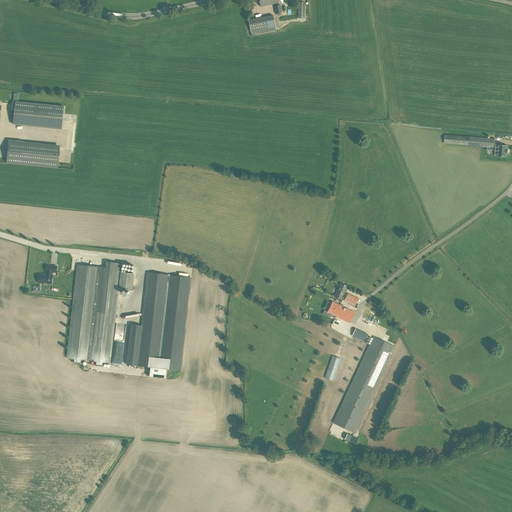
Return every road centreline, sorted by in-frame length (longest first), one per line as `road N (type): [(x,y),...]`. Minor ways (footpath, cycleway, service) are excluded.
road 1 (unclassified): [(374,293),(511,185)]
road 2 (unclassified): [(49,0),(140,18),(215,0)]
